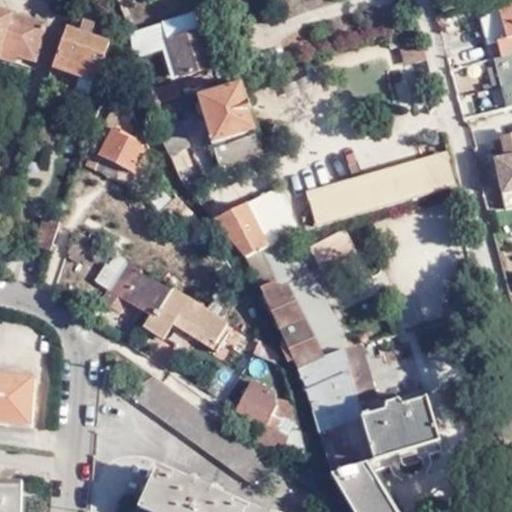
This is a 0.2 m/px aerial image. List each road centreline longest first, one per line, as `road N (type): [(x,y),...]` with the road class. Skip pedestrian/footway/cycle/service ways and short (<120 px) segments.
road 1 (residential): [(511,363),(417,0)]
road 2 (residential): [(0,297),(86,333),(65,511)]
